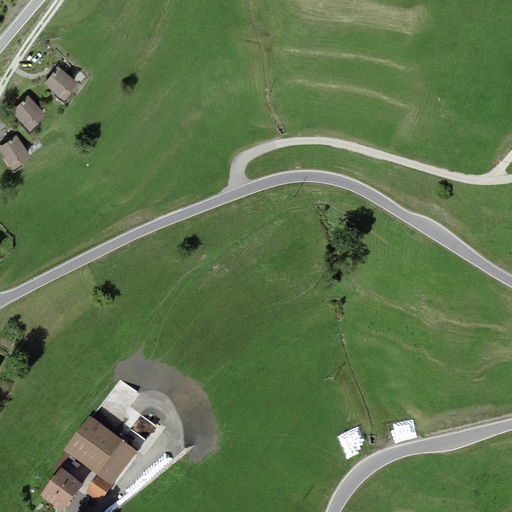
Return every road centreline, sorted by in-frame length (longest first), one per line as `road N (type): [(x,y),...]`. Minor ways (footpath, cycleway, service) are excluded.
road 1 (tertiary): [(0,301),(167,221),(300,176),(357,187),(511,282)]
road 2 (track): [(491,179),(334,140),(302,140),(242,158),(241,192)]
road 3 (tertiary): [(511,424),(376,460),(332,511)]
